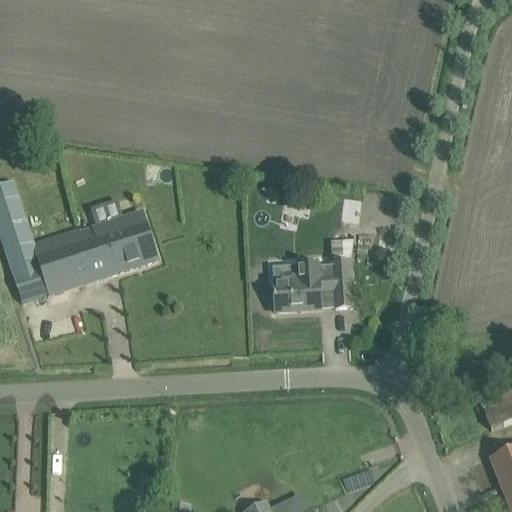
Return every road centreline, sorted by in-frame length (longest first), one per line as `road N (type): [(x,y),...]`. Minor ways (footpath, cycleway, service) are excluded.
road 1 (unclassified): [(485,0),(469,34),(384,384)]
road 2 (unclassified): [(0,395),(322,377),(384,384)]
